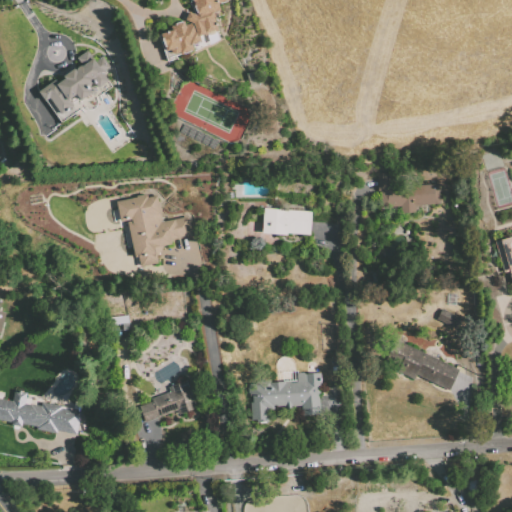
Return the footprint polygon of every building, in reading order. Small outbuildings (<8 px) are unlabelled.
[(159,33),(165,50),(168,49),(171,53),(178,52),(179,54),(193,50),(191,45),(200,42),(198,35),(218,30),(211,12),(219,9),(217,3),(229,0),(190,0),(195,14),(187,10),(183,19),(191,22),(184,24),(183,21),(169,25),(171,29),(159,33)] [(37,91),(43,101),(48,98),(60,114),(73,105),(68,99),(74,93),(79,100),(90,92),(86,86),(92,81),(97,88),(108,80),(102,73),(104,72),(103,70),(108,66),(101,56),(94,60),(86,50),(75,58),(80,63),(62,76),(63,78),(57,82),(54,79),(37,91)] [(438,183),(393,185),(392,173),(377,173),(378,208),(398,207),(398,213),(415,212),(414,204),(439,203),(438,183)] [(114,201),(145,194),(146,197),(155,195),(161,222),(187,217),(190,234),(170,239),(171,244),(162,245),(156,255),(157,262),(139,266),(137,256),(132,257),(125,221),(118,222),(114,201)] [(262,207),(311,211),(309,235),(286,232),(286,235),(260,233),(262,207)] [(493,241),(511,236),(511,285),(508,271),(502,272),(493,241)] [(436,320),(455,329),(460,317),(441,308),(436,320)] [(449,390),(458,367),(391,340),(383,359),(395,364),(392,370),(413,378),(414,375),(449,390)] [(247,384),(250,422),(267,421),(266,409),(302,406),(303,414),(320,414),(318,372),(294,374),(295,381),(247,384)] [(139,423),(175,410),(178,414),(196,408),(185,379),(167,386),(169,392),(133,404),(139,423)] [(0,398),(0,419),(75,434),(80,411),(0,398)]
